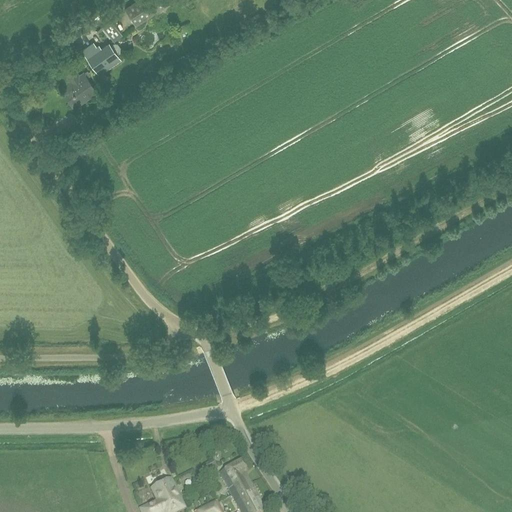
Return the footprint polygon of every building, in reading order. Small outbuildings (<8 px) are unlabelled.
[(135,0),(126,7),(137,24),(172,2),(170,0),(135,0)] [(117,17),(125,10),(120,5),(112,13),(117,17)] [(114,40),(122,35),(113,20),(105,25),(114,40)] [(96,45),(93,41),(81,49),(85,55),(88,59),(87,59),(99,76),(120,61),(116,55),(121,52),(121,49),(121,48),(117,43),(115,42),(114,42),(109,45),(108,44),(102,49),(98,44),(96,45)] [(79,77),(74,69),(65,75),(70,82),(66,85),(67,88),(62,91),(72,106),(80,101),(79,99),(82,96),(85,100),(96,92),(86,78),(90,76),(87,71),(83,73),(79,77)] [(110,113),(119,107),(109,92),(99,97),(110,113)] [(206,472),(216,468),(213,460),(203,465),(206,472)] [(240,511),(266,511),(244,471),(246,470),(241,461),(219,473),(240,511)] [(178,500),(176,496),(178,495),(170,480),(151,489),(157,501),(140,510),(141,511),(176,511),(184,508),(179,499),(178,500)] [(221,511),(216,502),(196,511),(221,511)]
